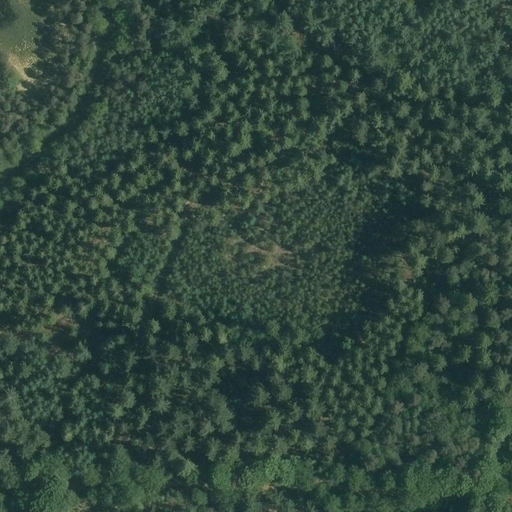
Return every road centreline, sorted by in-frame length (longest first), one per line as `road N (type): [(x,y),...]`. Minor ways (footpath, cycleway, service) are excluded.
road 1 (track): [(121,484),(145,314),(203,192),(278,157),(292,140),(307,96),(318,0)]
road 2 (track): [(0,479),(480,496)]
road 3 (track): [(109,0),(84,98),(0,172)]
